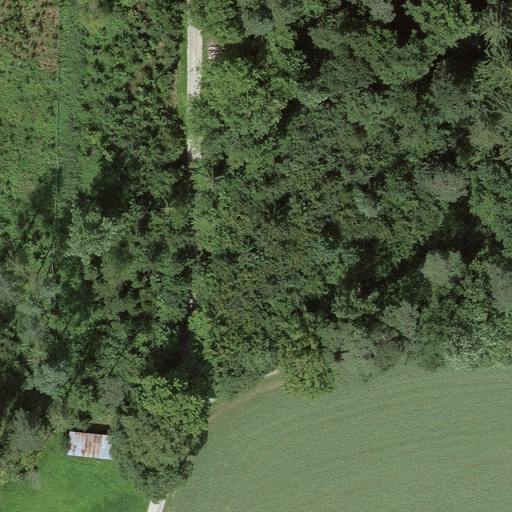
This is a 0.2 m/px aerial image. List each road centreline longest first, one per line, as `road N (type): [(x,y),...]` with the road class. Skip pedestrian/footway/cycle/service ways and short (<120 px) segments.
road 1 (track): [(157,511),(191,405),(196,0)]
road 2 (track): [(191,405),(350,344),(511,318)]
